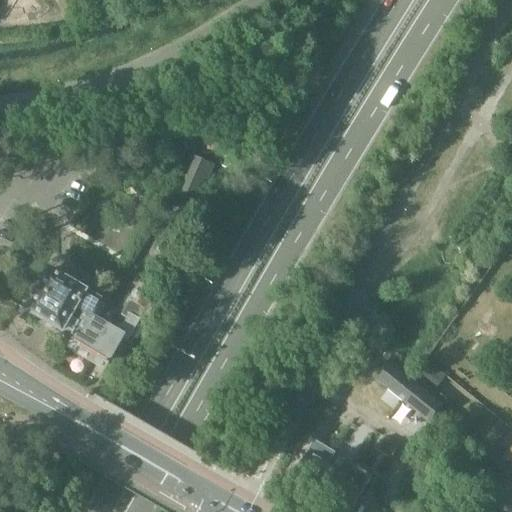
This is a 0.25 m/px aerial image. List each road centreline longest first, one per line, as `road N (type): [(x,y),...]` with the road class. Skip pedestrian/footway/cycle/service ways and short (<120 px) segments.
road 1 (primary): [(138,511),(440,0)]
road 2 (primary): [(395,0),(100,511)]
road 3 (residential): [(0,107),(110,82),(261,0)]
road 4 (secondary): [(236,511),(0,379)]
road 5 (track): [(354,286),(381,273),(511,72)]
